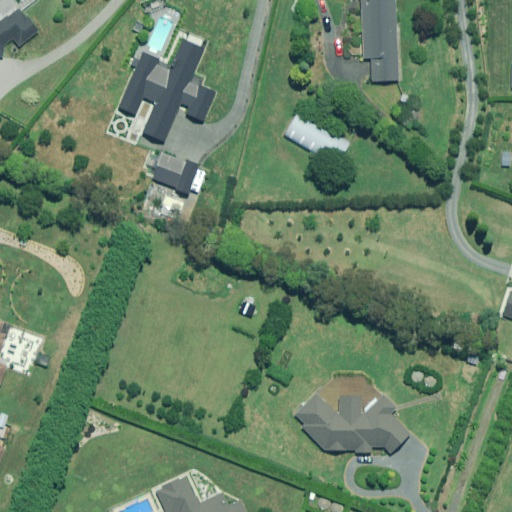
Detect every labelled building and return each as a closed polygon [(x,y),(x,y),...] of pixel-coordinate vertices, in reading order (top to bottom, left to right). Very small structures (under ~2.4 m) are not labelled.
[(400,82),(396,0),(362,0),(365,60),(371,60),(372,83),(400,82)] [(0,60),(5,62),(7,48),(13,43),(19,51),(45,32),(22,2),(0,19),(0,60)] [(350,145),(298,117),(287,138),(339,166),(350,145)] [(0,342),(0,466),(7,448),(0,445),(0,386),(3,388),(12,364),(0,359),(0,352),(3,343),(0,342)] [(303,429),(325,452),(356,452),(356,455),(372,456),(372,449),(384,449),(392,456),(412,436),(390,414),(397,407),(386,395),(368,413),(363,411),(363,398),(341,398),(341,413),(335,413),(319,395),(297,415),(303,429)] [(231,506),(225,493),(200,505),(188,478),(157,491),(166,511),(246,511),(242,502),(231,506)]
